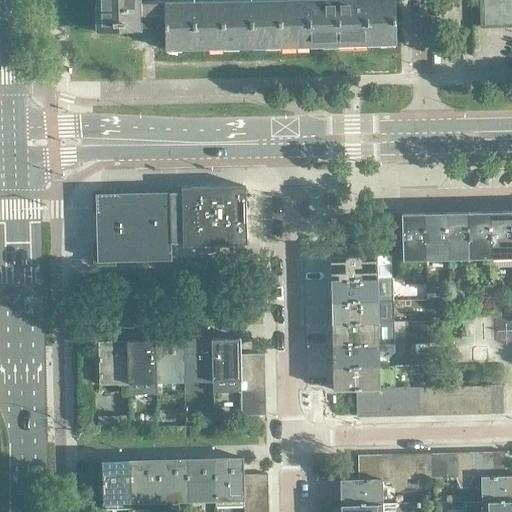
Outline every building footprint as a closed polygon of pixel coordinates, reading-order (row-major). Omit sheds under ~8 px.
[(396,44),(395,4),(380,4),(380,1),(166,6),(166,1),(141,2),(141,0),(95,0),(96,25),(142,24),(141,16),(165,15),(165,49),(396,44)] [(511,0),(482,0),(483,25),(511,24),(511,0)] [(247,244),(246,186),(182,187),(182,192),(183,243),(184,245),(247,244)] [(183,243),(182,192),(113,194),(113,200),(103,212),(97,212),(97,243),(93,243),(93,266),(116,265),(116,261),(171,260),(171,243),(183,243)] [(492,258),(490,215),(490,211),(468,212),(470,255),(481,255),(481,258),(492,258)] [(511,257),(511,211),(490,211),(490,215),(492,258),(511,257)] [(448,259),(446,216),(446,212),(424,213),(426,256),(437,256),(437,259),(448,259)] [(470,255),(468,212),(446,212),(446,216),(448,259),(470,259),(470,255)] [(426,260),(426,256),(424,213),(402,213),(403,257),(403,260),(426,260)] [(378,279),(377,256),(330,257),(331,280),(334,280),(378,279)] [(378,301),(378,279),(334,280),(331,280),(331,302),(378,301)] [(379,323),(378,301),(331,302),(332,324),(335,324),(379,323)] [(379,345),(379,323),(335,324),(332,324),(332,346),(336,346),(379,345)] [(241,367),(241,354),(240,338),(227,338),(227,343),(212,343),(212,377),(241,376),(241,367)] [(184,378),(184,344),(184,339),(156,340),(156,345),(156,378),(184,378)] [(212,377),(212,343),(212,339),(199,339),(199,344),(184,344),(184,377),(212,377)] [(156,378),(156,345),(156,340),(143,340),(143,345),(128,345),(128,379),(156,378)] [(128,379),(128,345),(128,341),(115,341),(115,346),(99,346),(99,359),(95,359),(96,373),(99,373),(100,379),(128,379)] [(376,366),(376,355),(379,355),(379,345),(336,346),(332,346),(333,368),(336,368),(376,367),(376,366)] [(265,366),(265,355),(265,354),(241,354),(241,367),(265,366)] [(265,378),(265,366),(241,367),(241,376),(241,379),(265,378)] [(377,388),(377,377),(380,377),(380,366),(376,366),(376,367),(336,368),(333,368),(333,391),(358,390),(358,388),(371,388),(377,388)] [(266,390),(265,378),(241,379),(242,391),(266,390)] [(491,411),(491,385),(479,386),(479,411),(491,411)] [(504,411),(503,385),(491,385),(491,411),(504,411)] [(455,412),(455,386),(443,387),(443,412),(455,412)] [(467,411),(467,386),(455,386),(455,412),(467,411)] [(479,411),(479,386),(467,386),(467,411),(479,411)] [(407,413),(407,387),(395,388),(395,413),(407,413)] [(419,413),(419,387),(407,387),(407,413),(419,413)] [(431,412),(431,387),(419,387),(419,413),(431,412)] [(443,412),(443,387),(431,387),(431,412),(443,412)] [(371,414),(371,388),(358,388),(358,390),(359,414),(371,414)] [(383,388),(377,388),(371,388),(371,414),(383,413),(383,388)] [(395,413),(395,388),(383,388),(383,413),(395,413)] [(266,402),(266,390),(242,391),(242,403),(266,402)] [(266,415),(266,402),(242,403),(242,416),(266,415)] [(493,476),(493,451),(481,452),(482,476),(493,476)] [(505,476),(505,451),(493,451),(493,476),(505,476)] [(447,477),(447,452),(435,453),(435,478),(447,477)] [(459,477),(458,452),(447,452),(447,477),(458,477),(459,477)] [(470,477),(470,452),(458,452),(459,477),(470,477)] [(482,476),(481,452),(470,452),(470,477),(482,476)] [(405,478),(405,453),(393,454),(394,479),(405,478)] [(417,478),(416,453),(405,453),(405,478),(406,478),(417,478)] [(429,478),(428,458),(428,453),(416,453),(417,478),(429,478)] [(371,479),(370,454),(358,455),(359,479),(371,479)] [(382,479),(381,454),(370,454),(371,479),(382,479)] [(394,479),(393,454),(381,454),(382,479),(394,479)] [(244,487),(244,474),(243,474),(243,458),(230,458),(230,463),(215,463),(215,497),(244,496),(244,487)] [(187,497),(187,464),(186,464),(186,459),(174,460),(174,464),(159,465),(159,498),(187,497)] [(215,497),(215,463),(214,459),(202,459),(202,464),(187,464),(187,497),(215,497)] [(159,498),(159,465),(158,460),(146,460),(146,465),(131,465),(131,499),(159,498)] [(131,499),(131,465),(130,461),(118,461),(118,466),(102,466),(102,479),(98,479),(99,493),(102,493),(103,499),(131,499)] [(268,486),(268,475),(268,474),(244,474),(244,487),(268,486)] [(470,477),(459,477),(458,477),(458,480),(461,487),(470,487),(473,479),(482,479),(483,501),(511,500),(511,475),(505,476),(493,476),(482,476),(470,477)] [(382,504),(382,482),(391,481),(395,489),(403,489),(406,481),(406,478),(405,478),(394,479),(382,479),(371,479),(359,479),(341,480),(342,505),(382,504)] [(268,498),(268,486),(244,487),(244,496),(244,499),(268,498)] [(269,510),(268,498),(244,499),(245,511),(269,510)] [(511,511),(511,500),(483,501),(483,511),(511,511)]
